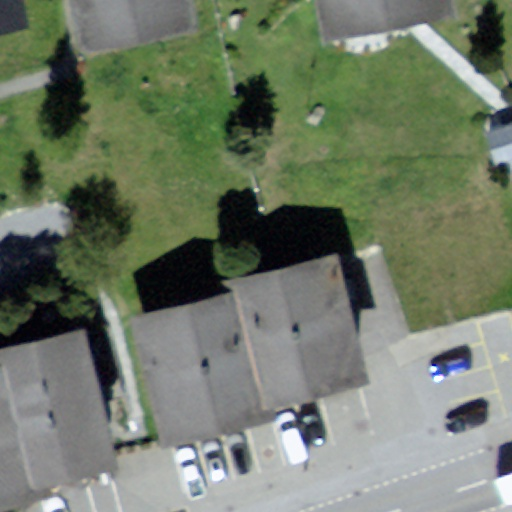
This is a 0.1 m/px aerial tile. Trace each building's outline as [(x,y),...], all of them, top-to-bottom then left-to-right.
[(0,0),(0,10),(15,7),(12,0),(0,0)] [(182,0),(58,0),(65,35),(185,13),(182,0)] [(444,0),(310,0),(315,28),(446,5),(444,0)] [(224,295),(131,318),(164,448),(276,420),(274,410),(370,386),(337,254),(221,283),(224,295)] [(0,511),(35,504),(31,490),(117,470),(83,330),(0,349),(0,511)]
